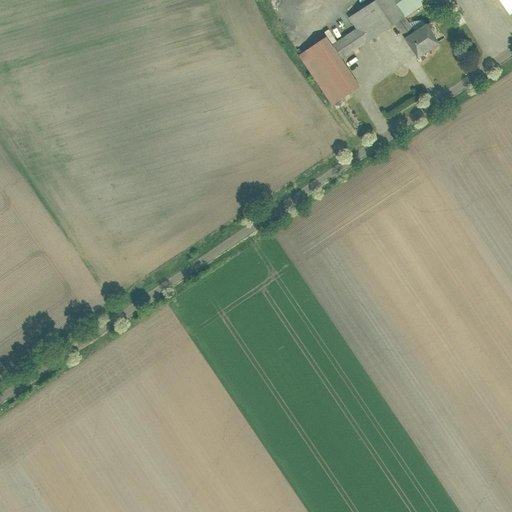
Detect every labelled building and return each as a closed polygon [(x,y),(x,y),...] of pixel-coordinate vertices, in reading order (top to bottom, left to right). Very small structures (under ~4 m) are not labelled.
[(408,14),(398,0),(374,0),(348,18),(355,28),(333,43),(342,57),(395,21),(406,38),(419,30),(408,14)] [(398,0),(408,14),(430,0),(398,0)] [(511,0),(498,0),(508,14),(511,11),(511,0)] [(332,105),(361,85),(342,57),(333,43),(326,34),(309,45),(294,23),(283,31),(332,105)] [(419,30),(406,38),(421,58),(441,46),(426,24),(419,30)]
